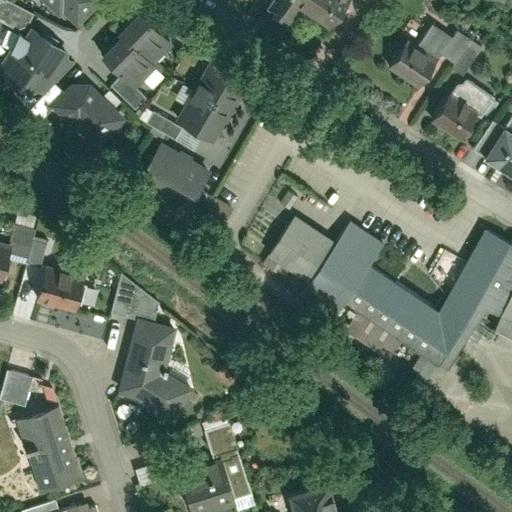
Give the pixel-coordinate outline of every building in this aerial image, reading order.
[(0,0),(0,16),(18,23),(24,6),(3,0),(0,0)] [(48,0),(60,10),(63,7),(82,23),(101,0),(48,0)] [(290,0),(332,25),(347,0),(290,0)] [(377,0),(356,0),(371,10),(377,0)] [(177,44),(142,9),(122,28),(157,64),(177,44)] [(69,46),(30,19),(1,62),(39,88),(69,46)] [(157,64),(122,28),(102,48),(136,83),(157,64)] [(400,40),(384,66),(418,87),(434,61),(400,40)] [(194,85),(233,106),(249,76),(210,55),(194,85)] [(83,68),(49,100),(94,146),(127,113),(83,68)] [(178,115),(218,136),(233,106),(194,85),(178,115)] [(425,118),(457,139),(474,114),(442,92),(425,118)] [(511,132),(499,124),(478,157),(511,178),(511,132)] [(191,200),(210,162),(160,136),(141,174),(191,200)] [(221,223),(228,202),(210,197),(203,217),(221,223)] [(511,337),(511,275),(509,274),(511,269),(511,244),(486,228),(436,306),(370,263),(384,244),(348,221),(334,240),(292,213),(266,254),(307,280),(303,285),(337,306),(340,302),(444,369),(475,321),(511,337)] [(40,266),(34,300),(76,307),(82,274),(40,266)] [(173,325),(136,316),(116,391),(171,426),(192,390),(161,372),(173,325)] [(0,394),(24,402),(32,373),(0,364),(0,394)] [(40,487),(83,473),(59,401),(17,415),(40,487)] [(219,469),(168,485),(176,511),(213,511),(231,506),(219,469)] [(335,506),(328,481),(288,492),(293,511),(330,511),(329,507),(335,506)] [(99,511),(97,503),(90,505),(88,498),(44,511),(99,511)]
